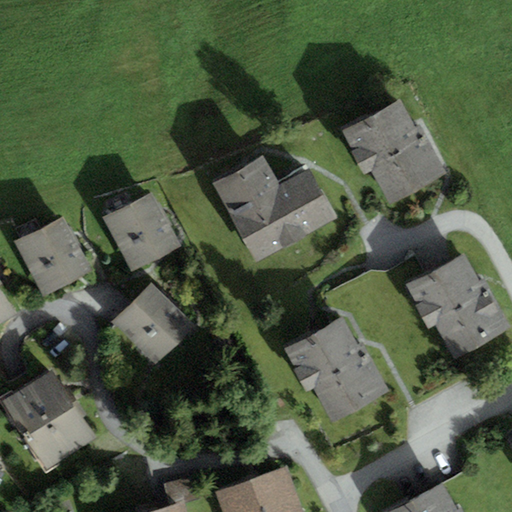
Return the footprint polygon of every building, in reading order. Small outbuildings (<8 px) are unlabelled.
[(399,101),(341,132),(363,174),(371,170),(390,206),(448,175),(420,124),(413,127),(399,101)] [(262,156),(213,183),(256,261),(334,218),(308,171),(279,187),(262,156)] [(152,192),(104,217),(132,272),(180,247),(152,192)] [(63,219),(17,242),(44,297),(91,274),(63,219)] [(424,274),(404,285),(426,326),(435,322),(454,358),(511,327),(511,324),(486,276),(479,279),(465,253),(424,274)] [(0,285),(0,322),(17,311),(0,285)] [(195,327),(151,285),(113,324),(157,366),(195,327)] [(341,316),(280,349),(306,396),(314,391),(332,424),(386,394),(359,345),(357,346),(341,316)] [(239,360),(229,373),(242,383),(252,370),(239,360)] [(56,371),(5,402),(47,471),(98,440),(56,371)] [(303,511),(287,467),(217,493),(223,511),(303,511)] [(443,483),(386,511),(465,511),(461,503),(455,506),(443,483)] [(186,511),(184,502),(144,511),(186,511)]
